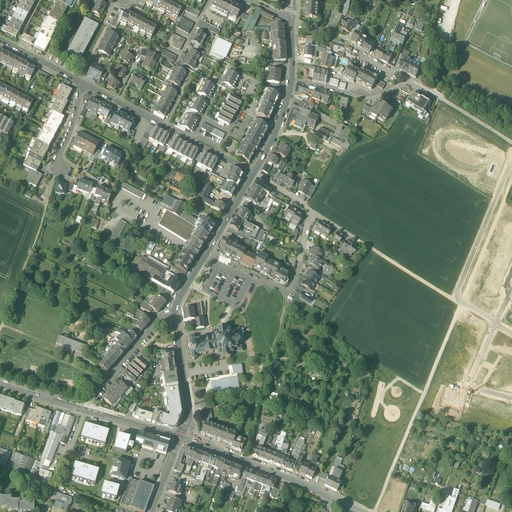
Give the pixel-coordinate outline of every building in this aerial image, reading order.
[(33,5),(22,0),(21,0),(19,4),(30,10),(33,5)] [(169,2),(165,0),(162,0),(159,8),(165,11),(169,2)] [(233,5),(223,0),(214,0),(210,9),(227,17),(227,16),(233,5)] [(67,6),(58,1),(55,7),(64,12),(67,6)] [(106,6),(97,1),(91,12),(100,17),(106,6)] [(169,2),(165,11),(171,14),(176,5),(169,2)] [(317,3),(306,3),(305,18),(317,19),(318,3),(317,3)] [(30,10),(19,4),(17,9),(28,15),(30,10)] [(182,9),(176,5),(171,14),(177,18),(182,9)] [(239,8),(233,5),(227,16),(236,20),(239,14),(241,8),(239,7),(239,8)] [(64,12),(55,7),(52,12),(62,17),(64,12)] [(261,28),(252,28),(259,14),(261,10),(257,8),(253,17),(250,15),(248,18),(246,23),(242,32),(261,33),(261,28)] [(28,15),(17,9),(14,13),(25,19),(28,15)] [(274,16),(261,10),(259,14),(272,20),(274,16)] [(132,14),(125,11),(124,12),(123,15),(121,18),(120,20),(127,23),(132,14)] [(62,17),(52,12),(49,18),(59,23),(62,17)] [(25,19),(14,13),(12,18),(23,24),(25,19)] [(138,17),(132,14),(127,23),(133,26),(138,17)] [(239,14),(236,20),(234,24),(236,26),(239,19),(242,15),(239,14)] [(144,21),(138,17),(133,26),(139,30),(144,21)] [(23,24),(12,18),(10,23),(21,29),(23,24)] [(59,23),(49,18),(46,24),(56,29),(59,23)] [(98,26),(86,19),(67,57),(79,63),(98,26)] [(220,30),(200,20),(197,26),(209,31),(218,35),(220,30)] [(352,24),(351,23),(348,22),(347,21),(344,20),(342,25),(343,26),(341,29),(349,34),(350,34),(352,29),(355,30),(358,25),(359,23),(356,21),(355,25),(355,24),(352,23),(352,24)] [(150,24),(144,21),(139,30),(146,33),(150,24)] [(424,24),(418,21),(416,29),(421,32),(424,24)] [(21,29),(10,23),(7,27),(18,33),(21,29)] [(404,26),(397,23),(393,33),(399,36),(404,26)] [(46,24),(43,29),(53,34),(56,29),(46,24)] [(157,27),(150,24),(146,33),(152,36),(157,27)] [(283,25),(271,24),(271,29),(272,33),(283,32),(283,25)] [(18,33),(7,27),(5,32),(14,37),(16,38),(18,33)] [(357,32),(354,36),(351,42),(357,45),(362,37),(363,35),(365,31),(362,29),(363,28),(360,27),(357,32)] [(38,34),(39,34),(40,35),(50,40),(53,34),(43,29),(42,29),(41,28),(38,34)] [(119,37),(108,31),(107,34),(107,35),(106,37),(116,42),(119,37)] [(201,33),(196,31),(194,36),(204,42),(206,36),(201,33)] [(272,33),(270,33),(271,41),(271,43),(272,43),(284,42),(284,32),(283,32),(272,33)] [(399,36),(393,33),(390,41),(393,43),(402,46),(405,38),(399,36)] [(50,40),(40,35),(36,41),(37,41),(34,46),(34,47),(44,52),(50,40)] [(362,37),(357,45),(356,46),(363,49),(367,42),(368,40),(364,38),(365,36),(363,35),(362,37)] [(204,42),(194,36),(191,42),(201,47),(204,42)] [(116,42),(106,37),(105,39),(104,39),(103,41),(114,47),(116,42)] [(218,39),(211,53),(222,58),(229,44),(218,39)] [(114,47),(103,41),(102,43),(102,45),(101,47),(111,52),(114,47)] [(284,42),(272,43),(274,62),(286,61),(284,42)] [(367,42),(363,49),(362,50),(369,54),(374,46),(367,42)] [(385,53),(382,61),(387,64),(391,56),(388,55),(389,53),(392,54),(395,47),(392,45),(389,44),(385,53)] [(111,52),(101,47),(100,49),(99,49),(98,51),(109,57),(111,52)] [(385,53),(379,49),(374,57),(382,61),(385,53)] [(410,53),(404,50),(401,56),(406,59),(406,58),(406,59),(407,59),(410,53)] [(197,54),(191,51),(188,57),(197,62),(200,56),(197,54)] [(133,56),(125,52),(122,57),(124,58),(122,61),(128,64),(133,56)] [(150,53),(146,52),(146,53),(143,58),(143,59),(145,60),(144,62),(150,65),(151,62),(155,63),(155,64),(158,58),(155,56),(154,55),(153,57),(149,55),(150,53)] [(11,56),(4,53),(0,60),(0,62),(6,65),(11,56)] [(17,59),(11,56),(6,65),(12,68),(17,59)] [(324,56),(323,56),(320,67),(328,69),(331,68),(331,67),(335,68),(337,62),(333,61),(334,58),(327,57),(324,56)] [(197,62),(188,57),(187,57),(183,64),(187,66),(194,69),(197,62)] [(23,62),(17,59),(12,68),(18,71),(23,62)] [(413,64),(405,60),(400,70),(408,74),(413,64)] [(416,63),(414,62),(413,64),(408,74),(416,79),(419,72),(418,72),(421,68),(421,66),(419,66),(421,63),(417,61),(416,63)] [(23,62),(18,71),(25,75),(29,65),(23,62)] [(150,65),(144,62),(141,66),(152,72),(156,64),(155,63),(151,62),(150,65)] [(108,63),(104,71),(103,73),(107,74),(112,65),(108,63)] [(104,71),(96,67),(96,65),(94,64),(94,66),(92,65),(87,75),(99,81),(100,78),(103,73),(104,71)] [(36,69),(29,65),(25,75),(31,78),(33,74),(36,69)] [(125,70),(118,66),(115,70),(117,71),(115,74),(121,78),(125,70)] [(360,72),(350,66),(344,78),(347,79),(355,83),(356,81),(355,81),(356,80),(360,72)] [(187,72),(176,67),(174,72),(184,77),(187,72)] [(309,70),(304,68),(301,78),(307,80),(308,77),(309,70)] [(279,84),(280,72),(273,71),(273,70),(269,69),(267,82),(279,84)] [(315,70),(315,69),(315,70),(313,81),(319,83),(322,71),(315,70)] [(378,78),(362,69),(360,72),(356,80),(362,83),(361,84),(366,86),(372,89),(374,85),(377,80),(378,78)] [(54,79),(38,71),(36,76),(35,76),(51,84),(54,79)] [(233,74),(228,71),(225,77),(236,82),(239,77),(236,75),(234,73),(233,74)] [(327,72),(322,71),(319,83),(325,84),(327,72)] [(184,77),(174,72),(171,77),(182,82),(184,77)] [(146,80),(136,74),(131,83),(138,86),(138,85),(142,88),(146,80)] [(182,82),(171,77),(169,81),(168,82),(173,84),(179,87),(182,82)] [(236,82),(225,77),(222,82),(227,85),(230,87),(233,88),(236,82)] [(119,83),(111,79),(108,84),(110,85),(108,88),(114,91),(119,83)] [(385,85),(377,80),(374,85),(382,90),(385,85)] [(204,82),(201,87),(213,93),(214,90),(215,87),(207,83),(204,82)] [(8,89),(2,86),(0,89),(0,96),(3,98),(8,89)] [(62,86),(61,86),(58,91),(68,96),(71,91),(67,89),(62,86)] [(213,93),(201,87),(198,93),(209,99),(210,96),(211,97),(213,93)] [(171,90),(167,88),(166,90),(164,93),(175,98),(178,93),(171,90)] [(8,89),(3,98),(9,102),(14,92),(8,89)] [(68,96),(58,91),(55,97),(57,97),(65,102),(68,96)] [(279,96),(268,91),(266,94),(265,93),(262,99),(263,99),(261,103),(262,103),(273,109),(273,108),(276,103),(277,101),(277,100),(279,96)] [(324,91),(322,96),(320,102),(327,104),(331,93),(324,91)] [(14,92),(9,102),(15,105),(21,96),(14,92)] [(175,98),(164,93),(162,97),(172,103),(175,98)] [(322,96),(314,93),(312,99),(320,102),(322,96)] [(418,96),(413,93),(411,96),(408,100),(406,104),(412,108),(417,111),(418,112),(417,114),(424,118),(427,113),(425,112),(427,107),(431,102),(424,98),(425,98),(422,97),(421,98),(418,96)] [(27,99),(21,96),(15,105),(22,108),(27,99)] [(242,102),(231,96),(228,101),(239,106),(242,102)] [(349,99),(339,96),(336,105),(336,107),(338,107),(338,106),(346,108),(349,99)] [(65,102),(57,97),(53,104),(63,109),(65,106),(64,105),(66,102),(65,102)] [(172,103),(162,97),(159,102),(170,108),(172,103)] [(206,104),(195,98),(192,104),(204,110),(206,107),(205,106),(206,104)] [(33,102),(27,99),(22,108),(28,112),(33,102)] [(102,104),(92,99),(88,107),(86,109),(86,110),(96,115),(97,113),(102,104)] [(239,106),(228,101),(226,105),(236,111),(237,111),(239,106)] [(170,108),(159,102),(157,107),(167,113),(170,108)] [(307,104),(302,102),(299,108),(303,110),(311,113),(313,107),(311,106),(308,104),(307,104)] [(273,109),(262,103),(261,106),(260,106),(257,111),(258,112),(256,115),(268,121),(272,113),(274,109),(273,108),(273,109)] [(393,110),(382,104),(381,106),(377,103),(372,111),(370,114),(377,119),(379,117),(386,121),(393,110)] [(63,109),(53,104),(50,111),(53,112),(60,116),(62,113),(61,112),(63,109)] [(111,109),(102,104),(97,113),(106,118),(106,119),(108,115),(111,109)] [(204,110),(192,104),(190,109),(189,109),(196,113),(200,115),(202,113),(204,110)] [(236,111),(226,105),(225,105),(223,110),(234,116),(236,111)] [(372,109),(364,105),(362,110),(370,114),(372,111),(371,111),(372,109)] [(167,113),(157,107),(154,112),(164,117),(165,117),(167,113)] [(234,116),(223,110),(220,115),(231,121),(234,116)] [(311,113),(303,110),(301,114),(302,114),(300,118),(308,121),(311,113)] [(53,112),(51,117),(48,121),(49,122),(44,131),(42,130),(39,136),(37,141),(49,147),(64,118),(60,116),(53,112)] [(117,112),(112,121),(111,123),(128,132),(129,132),(130,130),(134,121),(117,112)] [(308,121),(306,126),(314,129),(315,126),(314,126),(316,120),(314,120),(316,115),(311,113),(308,121)] [(341,123),(321,113),(319,116),(318,118),(339,128),(341,123)] [(194,118),(187,115),(186,115),(184,120),(195,126),(197,123),(196,123),(198,120),(194,118)] [(231,121),(220,115),(217,120),(219,121),(225,124),(229,126),(231,121)] [(308,121),(300,118),(299,119),(303,121),(301,125),(305,127),(306,126),(308,121)] [(299,119),(297,123),(295,122),(294,126),(300,129),(301,125),(303,121),(299,119)] [(8,122),(3,120),(0,126),(0,131),(2,133),(8,122)] [(195,126),(184,120),(181,126),(186,129),(192,132),(193,129),(194,130),(195,126)] [(13,125),(8,122),(2,133),(7,136),(13,125)] [(268,128),(256,122),(254,125),(253,125),(250,130),(251,130),(250,134),(261,139),(261,140),(262,140),(265,134),(266,134),(265,133),(268,128)] [(159,131),(155,128),(153,130),(152,133),(151,136),(149,138),(149,139),(153,142),(159,131)] [(135,132),(130,130),(129,132),(128,132),(126,135),(132,138),(135,132)] [(159,131),(153,142),(158,144),(164,133),(159,131)] [(328,137),(319,132),(316,137),(326,142),(328,137)] [(164,133),(158,144),(163,147),(164,144),(167,139),(169,136),(164,133)] [(250,134),(249,133),(248,137),(247,136),(244,142),(245,142),(243,145),(254,151),(256,152),(259,145),(258,145),(261,140),(261,139),(250,134)] [(89,139),(79,134),(76,139),(73,145),(83,150),(89,139)] [(73,137),(69,145),(68,147),(72,149),(73,146),(73,145),(76,139),(73,137)] [(344,144),(333,138),(330,142),(342,148),(344,144)] [(89,139),(83,150),(92,154),(93,155),(95,152),(99,144),(89,139)] [(170,147),(168,150),(173,152),(179,141),(174,139),(172,141),(170,147)] [(49,147),(37,141),(35,145),(47,151),(49,147)] [(179,141),(173,152),(178,155),(183,144),(179,141)] [(183,144),(178,155),(182,157),(188,146),(183,144)] [(47,151),(35,145),(32,149),(45,156),(47,151)] [(243,145),(241,148),(240,148),(237,153),(238,153),(237,157),(249,163),(252,157),(253,157),(252,155),(254,151),(243,145)] [(188,146),(182,157),(187,159),(193,148),(188,146)] [(290,150),(282,146),(279,152),(278,154),(285,159),(290,150)] [(107,148),(102,156),(109,160),(114,151),(107,148)] [(193,148),(187,159),(192,162),(193,159),(196,154),(197,151),(193,148)] [(45,156),(32,149),(30,153),(43,160),(45,156)] [(279,152),(273,150),(270,156),(275,159),(278,154),(279,152)] [(109,160),(108,162),(117,167),(121,160),(119,159),(121,155),(114,151),(109,160)] [(92,154),(88,161),(92,163),(97,153),(95,152),(93,155),(92,154)] [(43,160),(30,153),(28,158),(40,164),(43,160)] [(198,162),(197,164),(202,167),(208,156),(203,153),(198,162)] [(208,156),(202,167),(207,169),(212,158),(208,156)] [(275,159),(270,156),(267,162),(272,165),(275,167),(276,165),(278,161),(275,159)] [(40,164),(28,158),(26,162),(38,168),(40,164)] [(212,158),(207,169),(211,172),(213,168),(217,161),(212,158)] [(38,168),(26,162),(24,166),(32,170),(36,172),(38,168)] [(272,165),(267,162),(262,171),(267,174),(272,165)] [(235,170),(232,168),(230,171),(229,172),(228,174),(229,175),(226,181),(229,183),(237,188),(241,181),(239,180),(243,175),(236,171),(237,170),(235,169),(235,170)] [(36,172),(32,170),(28,178),(32,180),(29,184),(36,187),(42,176),(36,172)] [(138,176),(145,179),(147,173),(140,170),(138,176)] [(177,174),(175,179),(184,184),(187,179),(177,174)] [(296,179),(287,174),(282,183),(291,188),(296,179)] [(85,182),(80,180),(79,182),(77,187),(76,190),(80,191),(80,192),(82,192),(86,182),(85,182)] [(264,184),(257,180),(253,186),(265,193),(269,195),(271,192),(262,187),(264,184)] [(316,188),(303,181),(300,186),(301,187),(298,192),(305,196),(308,190),(313,193),(316,188)] [(92,184),(87,182),(86,182),(82,192),(85,193),(88,194),(89,194),(89,193),(91,187),(92,184)] [(67,186),(58,183),(55,192),(64,195),(67,186)] [(143,194),(122,183),(119,188),(140,199),(143,194)] [(237,188),(229,183),(224,193),(232,197),(237,188)] [(205,185),(200,195),(206,199),(212,189),(205,185)] [(265,193),(253,186),(248,196),(249,196),(247,200),(256,205),(261,196),(263,197),(265,193)] [(104,190),(98,187),(95,195),(94,196),(95,196),(98,197),(101,198),(104,190)] [(101,198),(100,201),(105,202),(104,204),(107,205),(109,201),(108,201),(111,192),(104,190),(101,198)] [(313,193),(308,190),(305,196),(310,199),(313,193)] [(195,199),(186,194),(185,197),(187,198),(186,201),(192,204),(195,199)] [(206,199),(200,195),(197,200),(203,203),(205,200),(206,199)] [(161,203),(167,206),(172,199),(166,196),(161,203)] [(177,202),(172,199),(167,206),(173,209),(177,202)] [(286,205),(276,199),(274,203),(284,208),(286,205)] [(213,204),(205,200),(203,203),(213,209),(214,206),(213,204)] [(180,203),(177,202),(173,209),(171,213),(179,217),(182,212),(185,206),(180,203)] [(225,208),(215,202),(214,203),(216,204),(214,206),(213,209),(222,214),(225,208)] [(167,206),(161,203),(159,207),(171,213),(173,209),(167,206)] [(260,210),(249,205),(248,207),(259,213),(260,210)] [(293,210),(289,208),(285,216),(292,220),(297,212),(297,211),(294,209),(293,210)] [(250,215),(240,209),(235,217),(243,222),(245,223),(250,215)] [(197,229),(177,217),(167,211),(158,224),(159,226),(188,244),(197,229)] [(182,212),(179,217),(196,229),(199,224),(196,222),(197,221),(182,212)] [(302,215),(297,212),(292,220),(290,223),(297,227),(300,221),(299,221),(301,218),(300,217),(302,215)] [(243,222),(235,217),(229,226),(238,232),(242,225),(243,222)] [(215,226),(202,218),(202,220),(199,224),(196,229),(197,229),(208,236),(215,226)] [(245,223),(243,222),(242,225),(243,225),(243,226),(243,227),(252,231),(254,227),(245,223)] [(317,226),(315,230),(321,234),(326,225),(320,222),(317,226)] [(332,229),(326,225),(321,234),(327,238),(329,234),(332,229)] [(259,229),(254,227),(252,231),(249,239),(254,240),(259,229)] [(185,249),(184,251),(195,258),(196,256),(204,244),(208,236),(197,229),(188,244),(185,249)] [(259,229),(254,240),(260,242),(265,232),(259,229)] [(337,233),(336,234),(334,237),(332,241),(338,245),(341,240),(343,236),(337,233)] [(237,244),(234,243),(233,245),(223,240),(219,248),(224,250),(222,253),(230,256),(231,261),(234,260),(239,263),(245,252),(246,251),(245,251),(240,248),(236,246),(237,244)] [(346,243),(341,240),(338,245),(343,248),(346,243)] [(350,243),(348,242),(347,244),(346,243),(343,248),(342,250),(345,252),(345,253),(349,256),(351,253),(352,254),(354,253),(355,252),(355,249),(354,249),(356,246),(351,243),(350,243)] [(118,251),(106,243),(104,246),(116,254),(118,251)] [(320,251),(313,247),(309,254),(311,256),(319,261),(323,254),(320,251)] [(195,258),(184,251),(182,254),(181,254),(179,257),(180,257),(178,260),(177,260),(176,263),(177,263),(175,267),(186,273),(189,268),(188,267),(189,266),(190,266),(191,265),(191,264),(190,264),(191,263),(192,263),(195,258)] [(245,252),(239,263),(246,266),(251,255),(245,252)] [(260,254),(257,258),(257,259),(253,267),(253,268),(255,269),(256,267),(261,270),(260,271),(267,275),(266,276),(269,278),(270,276),(273,278),(273,280),(283,285),(284,281),(287,281),(286,278),(288,274),(286,273),(281,270),(281,269),(279,267),(280,267),(268,261),(269,260),(267,259),(267,257),(260,254)] [(257,258),(251,255),(246,266),(252,269),(253,268),(253,267),(257,259),(257,258)] [(319,261),(311,256),(310,257),(309,258),(309,260),(307,263),(311,265),(318,270),(318,269),(320,267),(321,267),(321,266),(322,263),(319,261)] [(140,260),(135,257),(130,265),(134,267),(135,266),(136,266),(140,260)] [(146,259),(142,257),(140,260),(136,266),(135,266),(134,267),(133,270),(152,281),(154,278),(147,274),(147,273),(140,269),(146,259)] [(166,271),(146,259),(140,269),(147,273),(147,274),(154,278),(154,277),(160,281),(164,274),(166,271)] [(178,278),(166,271),(164,274),(170,278),(166,286),(164,288),(173,294),(179,284),(176,281),(178,278)] [(312,274),(309,271),(309,272),(307,275),(306,275),(304,278),(315,284),(319,278),(312,274)] [(170,278),(164,274),(160,281),(165,284),(164,285),(166,286),(170,278)] [(160,281),(154,277),(154,278),(152,281),(164,288),(166,286),(164,285),(165,284),(160,281)] [(315,284),(304,278),(303,281),(301,284),(307,288),(311,291),(311,290),(315,284)] [(200,293),(192,289),(189,294),(197,298),(200,293)] [(304,294),(302,293),(300,297),(301,297),(299,299),(308,305),(309,303),(310,303),(313,299),(309,297),(304,294)] [(153,296),(147,304),(148,305),(151,302),(155,297),(153,296)] [(155,297),(151,302),(148,305),(153,309),(157,313),(166,303),(155,297)] [(144,301),(139,307),(140,307),(145,310),(150,313),(153,309),(148,305),(147,304),(144,301)] [(200,303),(186,305),(187,310),(192,309),(193,314),(195,314),(196,320),(202,319),(200,303)] [(194,320),(193,314),(192,309),(187,310),(182,311),(183,322),(194,320)] [(143,317),(143,316),(142,317),(138,322),(145,327),(150,322),(143,317)] [(196,320),(194,320),(195,330),(204,328),(202,319),(196,320)] [(145,327),(138,322),(134,327),(141,332),(145,327)] [(209,338),(203,339),(203,338),(202,338),(202,339),(198,340),(198,339),(197,339),(197,340),(193,340),(193,338),(194,337),(193,337),(192,338),(190,337),(190,336),(189,336),(190,337),(188,338),(187,338),(188,339),(188,341),(188,345),(189,345),(189,346),(188,345),(187,346),(188,347),(189,351),(188,352),(189,352),(189,351),(190,351),(190,352),(189,352),(190,356),(191,356),(191,358),(190,359),(191,359),(194,359),(194,360),(194,359),(196,358),(197,358),(196,357),(196,355),(200,354),(200,355),(201,355),(200,354),(205,354),(205,355),(206,355),(206,354),(212,353),(212,354),(213,354),(213,353),(214,352),(214,353),(214,354),(216,356),(216,355),(217,355),(217,356),(217,357),(218,356),(221,355),(222,358),(221,358),(221,359),(222,359),(222,360),(223,360),(223,359),(229,358),(229,359),(229,358),(230,358),(230,357),(231,357),(230,357),(229,354),(233,354),(234,354),(233,353),(232,350),(235,349),(236,353),(243,352),(242,346),(239,347),(239,345),(242,343),(243,343),(243,342),(242,342),(241,338),(242,338),(242,337),(241,338),(238,337),(237,334),(240,334),(239,329),(232,330),(232,331),(229,332),(229,330),(228,330),(225,331),(225,328),(226,328),(226,327),(225,327),(224,327),(224,326),(224,327),(217,328),(217,327),(217,328),(216,328),(216,329),(216,330),(217,330),(217,332),(214,333),(213,332),(213,333),(214,334),(213,334),(212,334),(210,336),(211,336),(211,337),(210,338),(210,337),(209,337),(209,338)] [(308,334),(306,337),(310,339),(316,328),(312,326),(310,330),(308,334)] [(141,332),(134,327),(132,329),(133,329),(130,333),(136,338),(141,332)] [(130,333),(129,332),(126,335),(124,337),(132,343),(136,338),(130,333)] [(123,337),(121,335),(114,344),(116,346),(123,353),(132,343),(124,337),(123,337)] [(84,347),(59,337),(56,344),(68,349),(65,356),(71,358),(73,351),(81,354),(84,347)] [(116,346),(114,348),(113,347),(108,353),(109,354),(117,360),(123,353),(116,346)] [(168,352),(161,353),(163,361),(174,360),(173,353),(168,353),(168,352)] [(117,360),(109,354),(105,359),(112,366),(117,360)] [(140,360),(138,358),(134,362),(144,370),(147,366),(145,364),(140,360)] [(112,366),(105,359),(99,366),(107,373),(112,366)] [(469,368),(472,362),(464,359),(462,365),(469,368)] [(163,361),(160,362),(162,375),(176,373),(174,360),(163,361)] [(144,370),(134,362),(131,366),(140,374),(144,370)] [(230,376),(218,378),(205,380),(207,389),(205,389),(206,394),(239,388),(236,375),(242,374),(241,365),(229,367),(230,376)] [(140,374),(131,366),(127,370),(137,378),(140,374)] [(137,378),(127,370),(124,374),(131,381),(133,382),(137,378)] [(176,373),(162,375),(165,391),(166,391),(178,389),(176,373)] [(122,384),(120,383),(117,386),(116,385),(115,386),(124,394),(128,389),(122,384)] [(124,394),(115,386),(114,387),(115,388),(113,392),(119,397),(120,398),(124,394)] [(178,389),(166,391),(166,399),(167,409),(168,409),(169,416),(169,418),(159,415),(159,413),(160,411),(155,410),(154,413),(153,416),(151,423),(173,429),(175,429),(176,428),(178,426),(182,415),(178,389)] [(119,397),(113,392),(112,391),(109,394),(107,393),(107,394),(115,402),(119,397)] [(115,402),(107,394),(106,395),(107,396),(104,400),(111,406),(115,402)] [(25,406),(25,405),(0,397),(0,407),(1,408),(1,410),(21,417),(23,412),(25,406)] [(34,411),(31,410),(28,416),(27,420),(38,424),(43,410),(35,408),(34,411)] [(51,413),(43,410),(38,424),(45,427),(46,427),(48,420),(51,413)] [(56,411),(49,431),(50,431),(54,433),(61,413),(56,411)] [(151,423),(153,416),(137,411),(135,418),(151,423)] [(273,419),(262,416),(261,421),(271,425),(273,419)] [(221,428),(205,422),(201,433),(217,439),(221,428)] [(84,424),(80,437),(86,439),(85,440),(100,444),(100,443),(105,445),(109,432),(99,429),(98,429),(95,428),(95,427),(84,424)] [(70,430),(58,425),(55,432),(63,435),(68,437),(70,430)] [(270,428),(261,425),(259,430),(268,433),(269,429),(270,428)] [(236,434),(221,428),(217,439),(232,445),(234,440),(236,434)] [(268,433),(259,430),(257,436),(260,437),(261,437),(266,439),(267,436),(268,433)] [(54,433),(50,431),(40,458),(37,468),(48,472),(61,435),(54,433)] [(169,442),(138,432),(135,443),(142,445),(142,447),(166,455),(169,442)] [(130,439),(118,435),(113,450),(126,454),(127,449),(132,450),(133,445),(128,444),(130,439)] [(280,437),(278,436),(274,447),(277,448),(280,450),(280,449),(284,438),(280,437)] [(260,440),(257,448),(262,450),(264,443),(266,439),(261,437),(260,440)] [(238,441),(234,440),(232,445),(231,448),(241,452),(244,443),(238,441)] [(304,442),(298,440),(294,449),(296,450),(297,449),(301,451),(302,446),(304,442)] [(181,449),(178,460),(181,461),(183,457),(187,458),(190,450),(184,447),(181,449)] [(257,448),(255,447),(252,456),(258,459),(262,450),(257,448)] [(11,452),(0,448),(0,466),(5,468),(11,452)] [(294,457),(292,461),(293,462),(292,462),(289,461),(286,469),(293,472),(298,458),(300,453),(301,451),(297,449),(296,450),(294,457)] [(196,452),(190,450),(187,458),(190,460),(193,461),(196,452)] [(264,451),(262,450),(258,459),(268,462),(271,454),(269,453),(264,451)] [(35,460),(13,452),(6,470),(32,480),(39,461),(35,460)] [(205,455),(196,452),(193,461),(201,464),(205,455)] [(290,453),(286,452),(284,458),(280,467),(286,469),(289,461),(287,460),(287,459),(290,453)] [(274,454),(271,454),(268,462),(274,465),(278,456),(277,455),(274,454)] [(205,455),(201,464),(205,465),(208,466),(211,458),(205,455)] [(279,456),(278,456),(274,465),(280,467),(284,458),(281,457),(279,456)] [(309,467),(308,468),(311,469),(312,467),(312,468),(313,467),(317,457),(313,456),(310,464),(309,467)] [(218,460),(211,458),(208,466),(211,468),(215,469),(218,460)] [(298,458),(293,472),(299,474),(302,466),(300,465),(302,459),(298,458)] [(129,464),(116,460),(111,476),(124,480),(129,464)] [(184,467),(180,465),(181,461),(178,460),(173,471),(181,474),(184,467)] [(224,463),(218,460),(215,469),(217,470),(221,471),(224,463)] [(74,463),(70,476),(76,477),(75,478),(90,483),(90,482),(95,483),(99,471),(89,467),(88,468),(85,467),(85,466),(74,463)] [(231,465),(224,463),(221,471),(220,475),(227,477),(227,476),(231,465)] [(307,466),(302,464),(302,466),(299,474),(305,477),(308,468),(309,467),(307,466)] [(242,469),(231,465),(227,476),(238,480),(240,477),(242,469)] [(311,469),(308,468),(305,477),(311,480),(313,476),(315,471),(311,469)] [(332,479),(328,477),(324,486),(330,489),(335,479),(338,471),(338,470),(336,469),(336,468),(335,468),(331,477),(333,477),(332,479)] [(249,472),(242,469),(240,477),(242,478),(246,479),(249,472)] [(322,473),(316,470),(315,471),(313,476),(319,479),(321,473),(322,473)] [(338,471),(335,479),(330,489),(336,492),(339,488),(341,483),(340,483),(341,482),(344,483),(344,482),(339,479),(342,472),(338,471)] [(249,472),(246,479),(248,480),(251,481),(254,473),(249,472)] [(259,475),(254,473),(251,481),(254,482),(256,483),(259,475)] [(264,477),(259,475),(256,483),(259,484),(261,485),(264,477)] [(269,479),(264,477),(261,485),(264,486),(267,487),(269,479)] [(139,482),(131,479),(121,504),(129,507),(129,508),(130,508),(141,511),(144,511),(154,487),(139,481),(139,482)] [(275,481),(269,479),(267,487),(270,489),(271,489),(273,489),(274,485),(275,481)] [(104,483),(101,495),(116,499),(119,488),(116,487),(116,486),(107,483),(107,484),(104,483)] [(181,487),(171,483),(170,486),(169,486),(168,489),(169,489),(168,492),(177,495),(181,487)] [(280,491),(274,489),(276,485),(274,485),(273,489),(272,491),(271,490),(271,489),(270,489),(269,489),(268,490),(269,491),(269,493),(267,493),(277,497),(280,491)] [(71,499),(57,493),(52,507),(62,511),(63,511),(66,503),(69,504),(71,499)] [(11,497),(0,496),(0,499),(0,506),(0,508),(7,507),(7,511),(18,511),(26,511),(34,511),(34,501),(20,502),(20,500),(13,500),(11,501),(11,497)] [(180,502),(170,499),(167,507),(177,510),(180,502)] [(448,511),(452,502),(445,500),(442,510),(447,511),(448,511)] [(500,505),(487,500),(485,506),(499,510),(500,505)] [(468,501),(466,507),(466,508),(464,510),(464,511),(468,511),(472,502),(468,501)] [(407,502),(406,507),(404,506),(402,511),(413,511),(416,505),(407,502)] [(472,502),(468,511),(474,511),(477,504),(472,502)] [(431,506),(422,503),(420,509),(429,511),(431,506)]
